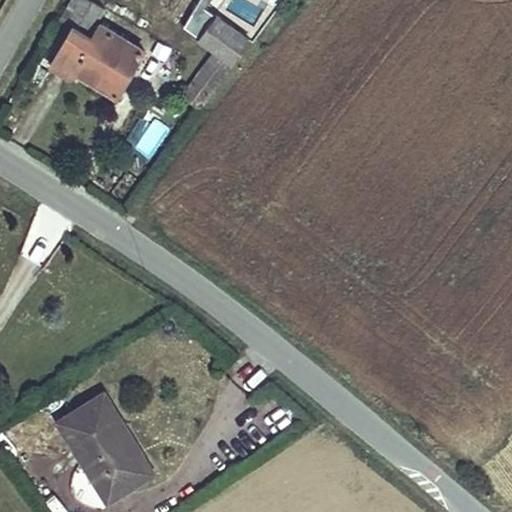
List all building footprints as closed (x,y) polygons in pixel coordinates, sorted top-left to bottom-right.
[(72,76),(76,70),(119,96),(145,51),(101,24),(94,37),(89,34),(105,8),(92,0),(72,0),(61,19),(75,28),(53,65),(72,76)] [(199,0),(183,27),(217,52),(233,64),(259,28),(225,4),(226,2),(222,0),(199,0)] [(261,26),(226,2),(225,4),(259,28),(261,26)] [(225,74),(233,64),(217,52),(209,62),(225,74)] [(201,107),(225,74),(209,62),(185,95),(201,107)] [(140,114),(127,145),(155,156),(168,126),(140,114)] [(60,421),(104,491),(148,464),(105,393),(60,421)] [(154,472),(148,464),(104,491),(109,500),(154,472)]
